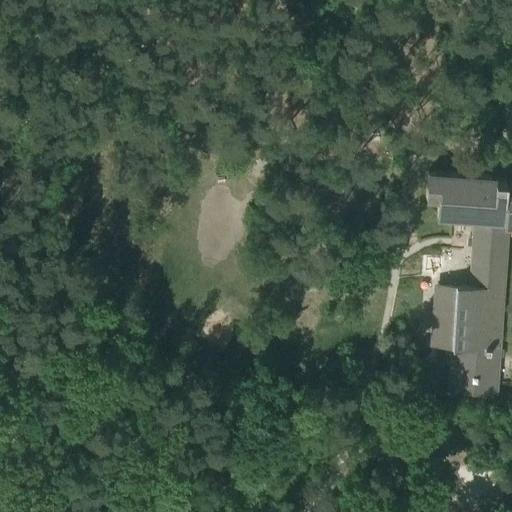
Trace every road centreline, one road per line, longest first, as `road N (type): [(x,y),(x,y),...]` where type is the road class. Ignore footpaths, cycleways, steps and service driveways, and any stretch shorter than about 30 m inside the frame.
road 1 (track): [(141,511),(21,161),(0,62)]
road 2 (track): [(308,511),(351,452),(383,444),(423,457),(474,510)]
road 3 (track): [(0,378),(50,511)]
